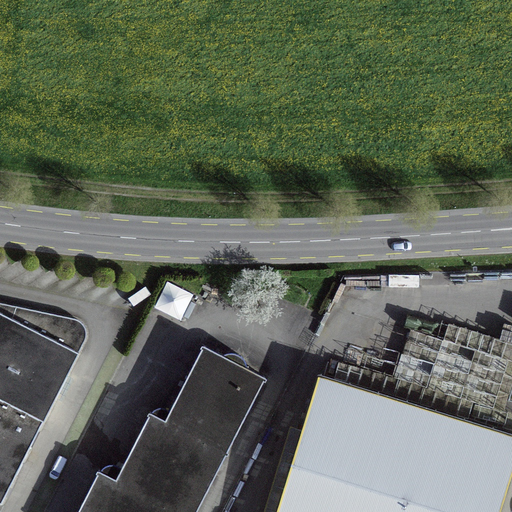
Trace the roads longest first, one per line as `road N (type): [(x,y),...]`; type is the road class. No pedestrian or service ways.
road 1 (track): [(511,188),(220,202),(0,177)]
road 2 (secondary): [(0,222),(246,243),(511,227)]
